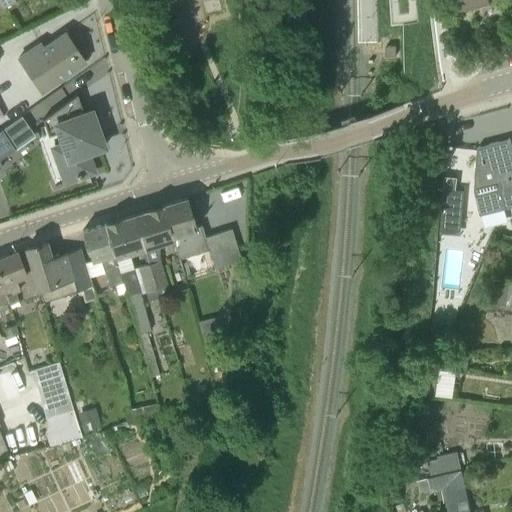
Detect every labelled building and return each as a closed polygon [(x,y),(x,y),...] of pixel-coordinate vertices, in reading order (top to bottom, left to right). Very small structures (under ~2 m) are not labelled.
[(489,0),(453,0),(456,12),(490,3),(489,0)] [(40,41),(17,56),(41,91),(84,62),(64,33),(44,46),(40,41)] [(386,56),(396,56),(396,46),(386,46),(386,56)] [(76,94),(42,119),(48,136),(58,132),(67,158),(57,162),(65,182),(76,178),(77,179),(80,178),(80,177),(93,172),(86,153),(104,147),(91,111),(83,113),(76,94)] [(0,157),(13,149),(1,131),(0,131),(0,165),(0,157)] [(511,147),(510,138),(477,147),(474,193),(479,213),(504,207),(505,208),(511,206),(511,147)] [(441,220),(461,222),(464,191),(456,190),(456,189),(457,177),(445,176),(444,188),(441,220)] [(214,267),(241,259),(231,228),(204,237),(201,225),(195,227),(186,197),(161,205),(172,240),(178,258),(208,249),(214,267)] [(160,244),(172,240),(161,205),(133,214),(144,249),(149,264),(160,260),(160,244)] [(140,294),(142,293),(135,268),(133,268),(129,253),(144,249),(133,214),(104,223),(115,257),(123,283),(122,283),(138,334),(137,334),(149,377),(159,374),(146,331),(150,330),(140,294)] [(109,286),(122,283),(123,283),(115,257),(104,223),(82,230),(92,262),(99,259),(109,286)] [(43,302),(78,290),(66,254),(50,259),(45,242),(25,248),(43,302)] [(20,291),(16,280),(26,276),(17,251),(0,257),(0,279),(1,284),(9,301),(8,302),(9,305),(18,301),(15,293),(20,291)] [(149,264),(157,289),(168,286),(160,260),(149,264)] [(157,289),(149,264),(139,267),(148,300),(159,297),(157,289)] [(0,304),(8,302),(9,301),(1,284),(0,279),(0,304)] [(491,303),(511,305),(511,281),(507,281),(493,280),(491,303)] [(92,286),(80,289),(84,302),(96,298),(92,286)] [(170,293),(168,286),(157,289),(159,297),(170,293)] [(444,320),(433,318),(431,332),(442,333),(444,320)] [(15,324),(5,327),(7,337),(17,335),(15,324)] [(214,332),(217,344),(222,343),(227,342),(224,329),(214,332)] [(222,343),(217,344),(207,347),(210,361),(225,357),(222,343)] [(467,370),(467,357),(457,357),(457,370),(467,370)] [(58,362),(32,370),(45,418),(47,426),(44,432),(49,445),(80,437),(72,410),(58,362)] [(434,395),(438,369),(425,368),(421,393),(434,395)] [(128,410),(130,420),(160,413),(157,403),(128,410)] [(95,407),(77,413),(83,431),(101,426),(95,407)] [(0,434),(0,458),(9,456),(0,434)] [(437,458),(441,474),(461,470),(457,451),(437,455),(437,458)] [(428,477),(431,491),(437,490),(439,499),(446,498),(448,511),(470,511),(461,470),(441,474),(431,476),(428,477)] [(421,493),(431,491),(428,477),(418,479),(421,493)]
